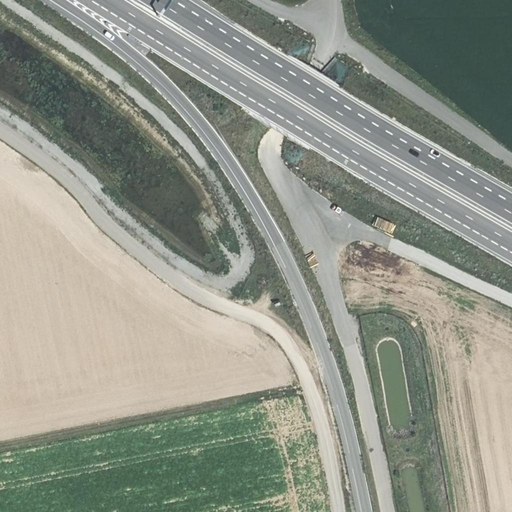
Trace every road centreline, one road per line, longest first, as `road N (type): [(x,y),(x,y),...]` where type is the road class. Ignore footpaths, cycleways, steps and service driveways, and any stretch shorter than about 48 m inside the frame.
road 1 (trunk): [(57,0),(163,83),(273,233),(339,389),(364,511)]
road 2 (trunk): [(107,0),(511,242)]
road 3 (track): [(0,139),(201,303),(287,336),(307,388)]
road 4 (track): [(0,447),(307,388)]
road 5 (track): [(313,234),(326,255),(383,511)]
road 6 (trunk): [(511,213),(274,73)]
road 7 (track): [(331,26),(511,163)]
road 8 (track): [(313,234),(372,235),(511,300)]
road 9 (track): [(271,156),(329,47),(331,26)]
road 10 (trunk): [(274,73),(154,0)]
road 11 (track): [(336,511),(307,388)]
road 12 (trunk): [(274,73),(177,0)]
